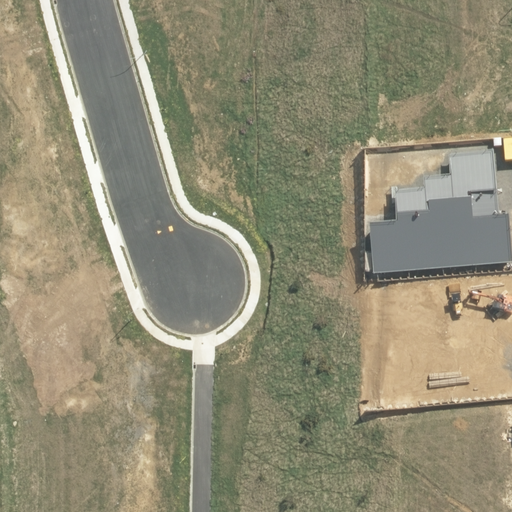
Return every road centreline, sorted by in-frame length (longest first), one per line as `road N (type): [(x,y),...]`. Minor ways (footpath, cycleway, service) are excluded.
road 1 (residential): [(201,281),(182,265),(132,169),(84,0)]
road 2 (residential): [(201,281),(199,511)]
